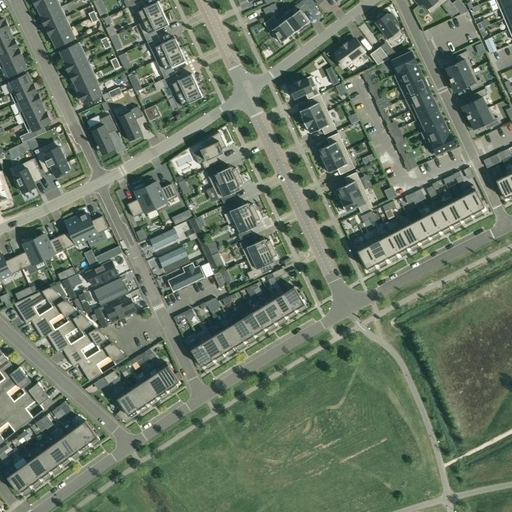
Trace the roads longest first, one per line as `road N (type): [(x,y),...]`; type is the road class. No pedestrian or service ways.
road 1 (residential): [(398,0),(507,227)]
road 2 (unclassified): [(246,94),(347,309)]
road 3 (residential): [(205,395),(101,182)]
road 4 (residential): [(101,182),(12,0)]
road 5 (residential): [(347,309),(507,227)]
road 6 (residential): [(0,329),(130,444)]
road 7 (residential): [(246,94),(101,182)]
road 8 (residential): [(205,395),(347,309)]
road 9 (residential): [(373,0),(246,94)]
